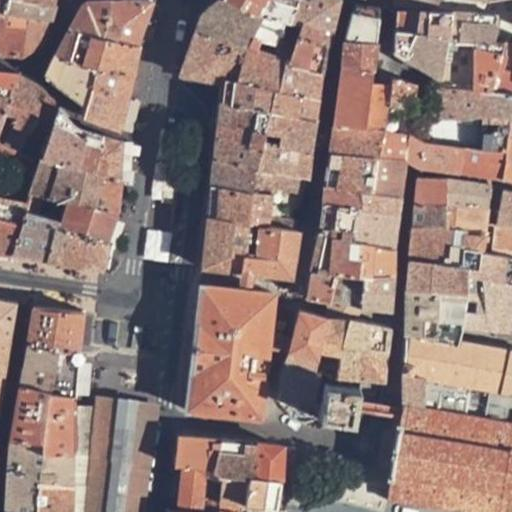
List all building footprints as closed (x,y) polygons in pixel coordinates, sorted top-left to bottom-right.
[(0,8),(0,53),(22,55),(43,42),(52,4),(34,0),(5,0),(3,9),(0,8)] [(135,46),(153,0),(119,1),(108,39),(135,46)] [(246,45),(258,8),(235,0),(216,0),(202,16),(200,20),(197,28),(246,45)] [(235,0),(258,8),(284,18),(293,20),(299,0),(235,0)] [(299,34),(328,45),(337,0),(308,0),(306,0),(299,0),(293,20),(302,24),(299,34)] [(55,54),(95,76),(92,86),(128,97),(134,74),(138,46),(135,46),(108,39),(119,1),(85,2),(55,54)] [(374,41),(377,8),(353,2),(343,39),(374,41)] [(393,52),(439,77),(440,71),(447,40),(453,13),(419,10),(397,11),(393,52)] [(493,42),(497,15),(484,14),(453,13),(447,40),(472,42),(493,42)] [(284,18),(275,43),(280,45),(294,50),(299,34),(302,24),(293,20),(284,18)] [(180,74),(222,82),(223,77),(234,79),(246,45),(197,28),(180,74)] [(322,71),(328,45),(299,34),(294,50),(290,60),(322,71)] [(257,49),(277,56),(280,45),(275,43),(261,38),(257,49)] [(340,66),(373,69),(377,42),(374,41),(343,39),(340,66)] [(470,87),(491,88),(503,43),(496,43),(493,42),(472,42),(470,87)] [(491,88),(511,89),(511,43),(511,44),(503,43),(491,88)] [(318,97),(322,71),(290,60),(277,56),(257,49),(246,45),(234,79),(272,87),(318,97)] [(290,60),(294,50),(280,45),(277,56),(290,60)] [(45,78),(85,107),(92,86),(95,76),(55,54),(45,78)] [(373,69),(340,66),(332,123),(385,130),(387,107),(389,85),(388,85),(369,84),(373,69)] [(0,114),(17,74),(16,74),(0,72),(0,114)] [(27,115),(39,87),(17,74),(0,114),(12,114),(27,115)] [(411,110),(414,83),(390,75),(388,85),(389,85),(387,107),(411,110)] [(268,110),(272,87),(234,79),(223,77),(222,82),(220,100),(268,110)] [(470,87),(437,85),(433,103),(429,103),(427,117),(481,118),(504,119),(511,90),(511,89),(491,88),(470,87)] [(81,116),(120,130),(128,97),(92,86),(85,107),(81,116)] [(0,168),(23,175),(30,157),(28,156),(39,126),(31,121),(32,118),(51,129),(58,108),(39,87),(27,115),(12,114),(0,142),(0,168)] [(315,119),(318,97),(272,87),(268,110),(315,119)] [(257,167),(261,143),(264,131),(268,110),(220,100),(213,160),(257,167)] [(405,159),(407,132),(411,110),(387,107),(385,130),(375,156),(405,159)] [(77,166),(86,130),(73,125),(58,108),(51,129),(41,156),(77,166)] [(278,146),(310,152),(315,119),(268,110),(264,131),(280,134),(278,146)] [(478,148),(504,152),(504,138),(504,124),(504,119),(481,118),(478,148)] [(375,156),(385,130),(332,123),(328,151),(375,156)] [(425,126),(423,138),(442,142),(443,129),(425,126)] [(120,161),(122,141),(86,130),(77,166),(117,179),(120,161)] [(503,176),(504,152),(478,148),(442,142),(423,138),(407,132),(405,159),(420,166),(488,172),(503,176)] [(503,176),(511,177),(511,139),(504,138),(504,152),(503,176)] [(257,167),(274,170),(303,176),(307,176),(310,152),(278,146),(261,143),(257,167)] [(369,191),(375,156),(328,151),(323,183),(359,189),(369,191)] [(115,195),(117,179),(77,166),(41,156),(29,190),(43,193),(69,200),(113,212),(115,195)] [(369,191),(399,196),(405,159),(375,156),(369,191)] [(213,160),(207,216),(201,267),(228,270),(264,274),(266,257),(258,256),(263,224),(248,222),(257,167),(213,160)] [(274,170),(257,167),(248,222),(263,224),(271,185),(274,170)] [(301,191),(303,176),(274,170),(271,185),(301,191)] [(416,194),(444,197),(444,202),(486,206),(490,183),(443,176),(418,176),(416,194)] [(356,207),(359,189),(323,183),(323,202),(356,207)] [(511,208),(511,188),(503,187),(499,207),(511,208)] [(396,214),(399,196),(369,191),(359,189),(356,207),(396,214)] [(0,252),(13,254),(24,208),(38,212),(43,193),(29,190),(25,201),(0,197),(0,252)] [(416,194),(413,226),(444,227),(444,202),(444,197),(416,194)] [(104,240),(113,212),(69,200),(63,217),(58,216),(55,229),(104,240)] [(352,237),(356,207),(323,202),(319,229),(352,237)] [(486,206),(444,202),(444,227),(452,227),(463,227),(481,228),(483,220),(486,206)] [(356,207),(352,237),(392,247),(392,245),(396,214),(356,207)] [(511,224),(511,208),(499,207),(496,222),(511,224)] [(13,254),(46,261),(55,229),(58,216),(38,212),(24,208),(13,254)] [(295,229),(296,220),(268,216),(266,224),(295,229)] [(511,224),(496,222),(483,220),(481,228),(479,250),(511,255),(511,224)] [(264,274),(292,278),(299,229),(295,229),(266,224),(263,224),(258,256),(266,257),(264,274)] [(409,259),(449,262),(452,227),(444,227),(413,226),(409,259)] [(481,228),(463,227),(461,247),(479,250),(481,228)] [(102,271),(108,241),(104,240),(55,229),(46,261),(78,266),(102,271)] [(310,269),(336,272),(348,272),(352,237),(319,229),(310,269)] [(348,272),(363,273),(392,275),(392,247),(352,237),(348,272)] [(468,277),(511,281),(511,255),(479,250),(461,247),(459,263),(469,264),(468,277)] [(405,288),(440,291),(465,294),(468,277),(469,264),(459,263),(449,262),(409,259),(405,288)] [(306,296),(328,301),(336,272),(310,269),(306,296)] [(361,308),(362,291),(363,273),(348,272),(336,272),(328,301),(361,308)] [(391,295),(392,275),(363,273),(362,291),(391,295)] [(461,327),(511,332),(511,281),(468,277),(465,294),(461,327)] [(200,284),(185,410),(260,418),(275,293),(200,284)] [(440,291),(405,288),(405,318),(406,331),(434,336),(436,322),(440,291)] [(390,313),(391,295),(362,291),(361,308),(390,313)] [(465,294),(440,291),(436,322),(434,336),(458,339),(461,327),(465,294)] [(0,387),(15,301),(2,298),(0,298),(0,387)] [(344,345),(347,316),(352,318),(361,308),(328,301),(323,315),(325,316),(322,342),(344,345)] [(32,308),(26,342),(75,353),(78,354),(82,312),(32,308)] [(298,309),(287,349),(320,356),(322,342),(325,316),(323,315),(298,309)] [(386,351),(389,326),(352,318),(347,316),(344,345),(386,351)] [(511,511),(511,349),(462,340),(458,339),(434,336),(406,331),(405,331),(401,378),(402,403),(401,408),(400,416),(387,486),(387,487),(387,500),(463,511),(474,511),(475,511),(476,511),(511,511)] [(26,342),(18,383),(72,398),(75,353),(26,342)] [(384,380),(386,351),(344,345),(340,376),(361,378),(384,380)] [(314,403),(320,356),(287,349),(279,368),(280,397),(314,403)] [(318,419),(355,425),(358,409),(400,416),(401,408),(359,401),(361,388),(359,388),(324,382),(321,404),(318,419)] [(18,383),(8,439),(43,446),(73,453),(72,398),(18,383)] [(139,511),(154,405),(127,401),(99,398),(89,511),(139,511)] [(181,466),(203,468),(197,511),(236,511),(239,504),(248,505),(252,477),(222,474),(216,473),(217,470),(219,439),(177,435),(174,465),(181,467),(181,466)] [(8,439),(4,511),(38,511),(41,480),(74,484),(73,453),(43,446),(8,439)] [(255,442),(219,439),(217,470),(216,473),(222,474),(252,477),(255,442)] [(255,442),(252,477),(281,481),(282,445),(255,442)] [(181,467),(174,510),(184,511),(197,511),(203,468),(181,466),(181,467)] [(290,482),(281,481),(252,477),(248,505),(286,511),(289,491),(290,482)] [(340,502),(381,511),(385,511),(387,500),(387,487),(387,486),(344,477),(340,502)] [(41,480),(38,511),(72,511),(74,490),(74,484),(41,480)]
